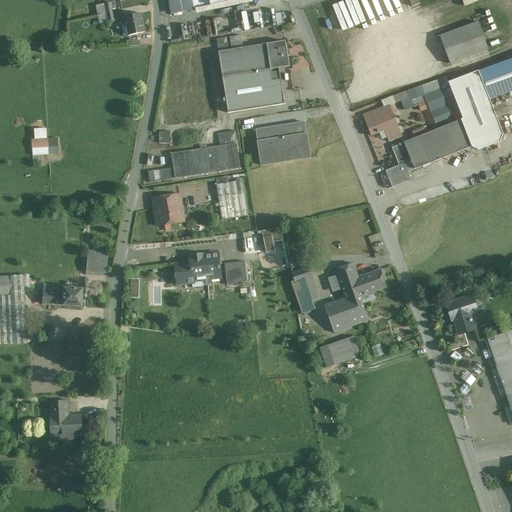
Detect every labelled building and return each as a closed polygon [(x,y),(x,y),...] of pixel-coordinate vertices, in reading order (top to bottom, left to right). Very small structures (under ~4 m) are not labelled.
[(192,0),(170,0),(173,13),(194,9),(192,0)] [(193,0),(195,9),(237,0),(193,0)] [(111,3),(105,4),(106,13),(113,12),(111,3)] [(105,4),(96,6),(98,14),(106,13),(105,4)] [(113,12),(106,13),(108,22),(115,20),(113,12)] [(141,14),(125,17),(127,25),(126,25),(127,28),(123,29),(124,36),(128,35),(128,36),(145,33),(141,14)] [(478,22),(440,36),(451,64),(488,50),(478,22)] [(285,41),(266,44),(270,70),(279,69),(289,67),(285,41)] [(266,44),(218,52),(222,77),(270,70),(266,44)] [(201,113),(212,112),(207,54),(196,55),(201,113)] [(511,59),(478,72),(489,100),(511,91),(511,59)] [(270,70),(222,77),(228,113),(284,104),(279,69),(270,70)] [(455,122),(404,143),(411,162),(405,164),(408,172),(423,166),(423,168),(430,165),(429,164),(443,158),(448,161),(451,156),(455,158),(458,153),(462,155),(464,150),(469,152),(471,147),(478,150),(500,142),(503,135),(489,100),(478,72),(478,71),(447,83),(445,78),(439,80),(455,122)] [(349,83),(345,72),(340,74),(344,85),(348,84),(348,83),(349,83)] [(438,80),(408,91),(410,98),(401,101),(405,110),(419,104),(422,111),(423,111),(431,131),(453,122),(437,80),(438,80)] [(408,91),(393,97),(395,103),(401,101),(410,98),(408,91)] [(393,97),(380,101),(383,108),(389,105),(389,106),(395,103),(393,97)] [(383,108),(363,116),(371,136),(372,136),(371,133),(377,131),(378,134),(380,133),(378,130),(384,128),(389,142),(402,137),(389,106),(389,105),(383,108)] [(304,123),(256,130),(258,142),(262,166),(310,158),(306,134),(304,123)] [(35,130),(35,140),(49,139),(49,129),(35,130)] [(32,140),(33,149),(58,148),(58,139),(49,139),(35,140),(32,140)] [(399,166),(386,171),(389,180),(391,179),(394,187),(411,180),(408,172),(405,164),(411,162),(404,143),(401,145),(400,144),(399,144),(399,145),(392,148),(399,166)] [(236,144),(171,154),(175,179),(240,169),(236,144)] [(171,168),(148,172),(150,183),(172,180),(171,168)] [(229,183),(216,185),(217,191),(222,220),(248,216),(243,180),(229,183)] [(180,195),(153,199),(157,227),(165,225),(170,225),(184,222),(180,195)] [(265,251),(275,251),(274,241),(283,241),(282,229),(264,230),(265,251)] [(108,251),(87,250),(86,273),(107,274),(108,251)] [(190,263),(175,265),(177,285),(194,283),(194,281),(203,280),(204,285),(211,284),(211,279),(221,278),(218,254),(190,257),(190,263)] [(245,262),(225,264),(227,284),(247,282),(245,262)] [(353,264),(335,270),(340,285),(335,286),(340,301),(325,306),(333,330),(358,321),(359,325),(368,321),(367,318),(360,297),(364,295),(358,277),(353,264)] [(308,269),(293,274),(295,281),(295,282),(310,277),(308,269)] [(380,270),(358,277),(364,295),(386,288),(380,270)] [(27,275),(0,276),(0,390),(33,389),(27,275)] [(310,277),(295,282),(295,281),(292,283),(299,305),(312,301),(319,298),(311,276),(310,277)] [(130,297),(140,297),(140,278),(130,278),(130,297)] [(56,292),(44,291),(43,304),(63,306),(64,288),(56,288),(56,292)] [(83,289),(64,288),(63,306),(82,307),(83,289)] [(472,296),(446,305),(450,316),(452,316),(459,335),(475,330),(469,310),(476,307),(472,296)] [(312,301),(299,305),(303,314),(315,310),(312,301)] [(511,330),(487,339),(488,340),(486,341),(489,350),(491,349),(507,396),(511,394),(511,330)] [(353,337),(327,346),(334,365),(360,356),(353,337)] [(327,346),(320,349),(327,368),(334,365),(327,346)] [(70,401),(50,402),(51,438),(61,437),(61,440),(74,439),(74,436),(83,436),(82,415),(71,416),(70,401)]
